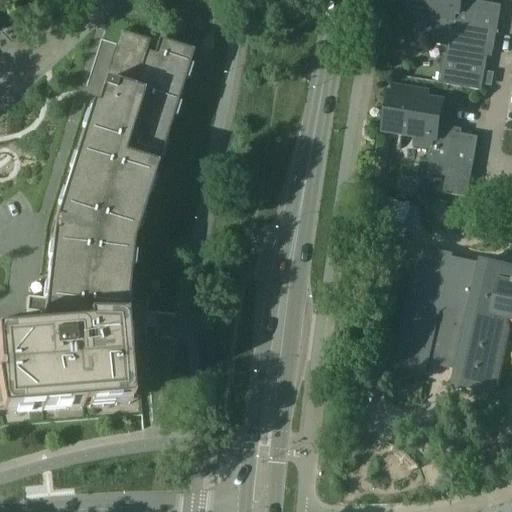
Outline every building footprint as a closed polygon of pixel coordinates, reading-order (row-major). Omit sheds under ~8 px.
[(11,0),(22,11),(33,0),(11,0)] [(409,0),(404,32),(406,32),(410,7),(425,9),(422,24),(424,24),(427,10),(439,12),(434,46),(448,48),(447,56),(444,56),(439,85),(482,93),(489,58),(485,58),(487,50),(495,51),(502,7),(461,0),(409,0)] [(150,41),(120,32),(106,79),(105,79),(96,107),(92,106),(88,119),(84,118),(81,131),(83,132),(76,157),(73,156),(68,170),(71,171),(64,194),(61,194),(57,207),(60,208),(55,222),(60,223),(58,229),(58,235),(53,234),(51,248),(48,248),(46,262),(50,263),(48,276),(47,287),(44,287),(42,301),(45,301),(44,315),(41,332),(23,334),(22,331),(9,332),(9,335),(0,335),(0,416),(2,416),(15,415),(15,418),(29,417),(29,414),(54,412),(54,415),(68,414),(68,411),(88,409),(88,412),(102,411),(102,408),(130,406),(126,350),(129,350),(128,336),(125,336),(124,323),(125,310),(128,311),(130,297),(127,296),(128,285),(130,271),(133,272),(134,258),(131,257),(133,244),(137,232),(139,233),(144,220),(141,219),(148,195),(151,196),(156,182),(153,181),(160,156),(163,157),(168,144),(165,143),(184,81),(187,82),(191,69),(188,68),(193,54),(158,44),(153,57),(145,55),(150,41)] [(416,146),(432,149),(437,127),(441,105),(456,107),(456,106),(426,100),(428,86),(427,86),(426,93),(413,91),(414,84),(412,83),(411,90),(396,88),(397,80),(396,80),(381,159),(382,159),(387,134),(402,137),(400,151),(401,151),(404,137),(417,139),(416,146)] [(428,175),(447,178),(444,196),(468,201),(471,183),(479,140),(458,136),(458,131),(437,127),(432,149),(428,175)] [(393,254),(397,244),(412,209),(378,194),(358,239),(391,253),(393,254)] [(393,254),(391,253),(376,287),(391,293),(410,249),(397,244),(393,254)] [(507,332),(508,332),(508,331),(502,330),(504,320),(511,321),(511,270),(488,265),(488,266),(489,267),(488,269),(450,261),(450,258),(452,258),(452,257),(419,250),(419,251),(420,251),(414,279),(412,279),(412,280),(413,280),(407,308),(406,308),(406,309),(407,309),(400,338),(399,337),(399,339),(400,339),(394,366),(424,372),(427,360),(441,364),(455,367),(451,381),(462,383),(495,390),(496,389),(494,389),(507,332)] [(385,292),(363,335),(378,342),(399,299),(385,292)] [(351,383),(362,389),(365,391),(387,348),(373,341),(351,383)] [(354,437),(376,397),(365,391),(362,389),(340,429),(354,437)]
